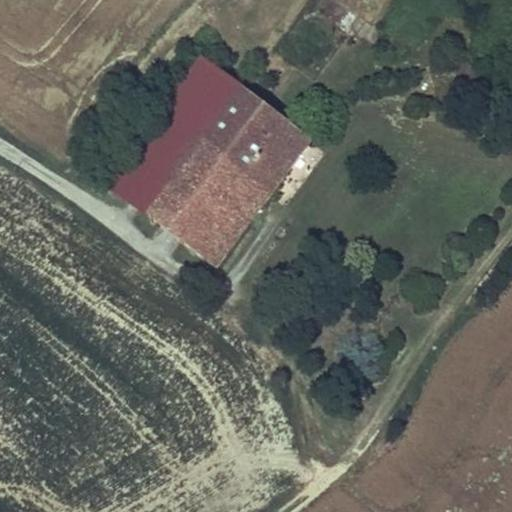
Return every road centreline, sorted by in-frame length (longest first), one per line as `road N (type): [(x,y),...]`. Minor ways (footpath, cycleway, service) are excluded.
road 1 (track): [(511,237),(330,477),(281,511)]
road 2 (track): [(219,296),(287,358),(312,455),(330,477)]
